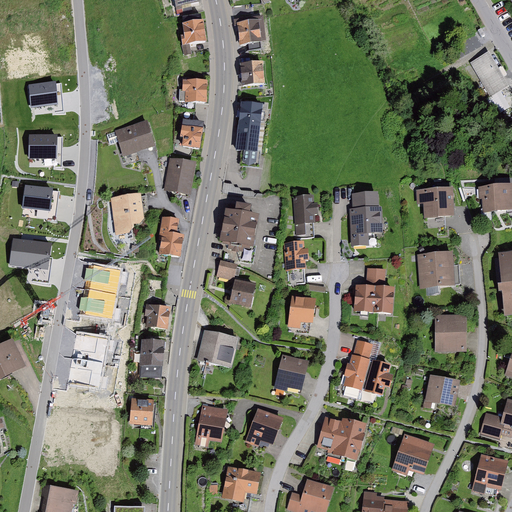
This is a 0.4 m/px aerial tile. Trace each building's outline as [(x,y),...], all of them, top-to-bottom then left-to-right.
[(191,4),(175,8),(177,15),(192,11),(191,4)] [(206,41),(203,20),(201,20),(200,14),(183,17),(184,22),(182,22),(184,34),(181,35),(182,44),(190,43),(206,41)] [(263,15),(234,20),(235,26),(237,25),(240,46),(248,44),(260,43),(267,42),(263,15)] [(192,54),(190,43),(182,44),(181,45),(184,56),(192,54)] [(509,86),(489,52),(470,63),(490,97),(487,99),(498,116),(511,108),(502,91),(509,86)] [(263,61),(240,63),(242,85),(265,83),(263,61)] [(207,80),(183,79),(183,90),(180,90),(179,101),(196,102),(206,102),(207,80)] [(56,81),(28,85),(32,115),(64,112),(61,84),(56,84),(56,81)] [(194,121),(196,102),(179,101),(178,118),(183,119),(194,121)] [(240,118),(240,124),(259,126),(262,104),(241,102),(241,111),(238,111),(237,118),(240,118)] [(194,121),(183,119),(180,137),(183,137),(182,146),(190,147),(192,147),(200,148),(204,122),(194,121)] [(156,146),(148,121),(106,134),(110,145),(119,142),(123,157),(137,152),(156,146)] [(257,152),(259,126),(240,124),(237,149),(244,150),(243,161),(249,165),(256,162),(257,152)] [(57,135),(29,136),(30,167),(62,166),(62,138),(57,138),(57,135)] [(140,160),(137,152),(123,157),(120,157),(123,165),(140,160)] [(176,159),(171,158),(164,190),(191,195),(197,163),(190,161),(187,161),(176,159)] [(496,187),(511,185),(511,182),(511,178),(496,179),(496,187)] [(224,183),(222,193),(261,198),(262,195),(255,194),(253,192),(241,191),(239,188),(235,187),(233,184),(224,183)] [(511,185),(496,187),(478,188),(478,199),(483,199),(484,212),(511,210),(511,185)] [(53,189),(26,186),(22,217),(55,221),(58,193),(53,192),(53,189)] [(452,189),(416,191),(417,204),(424,204),(425,218),(454,216),(452,189)] [(352,194),(353,209),(379,208),(378,192),(352,194)] [(140,194),(111,198),(116,235),(129,233),(135,227),(134,224),(140,224),(144,219),(143,211),(148,211),(146,197),(141,197),(140,194)] [(313,203),(313,196),(293,198),(295,224),(313,223),(316,223),(315,215),(318,214),(317,203),(313,203)] [(226,208),(220,241),(223,241),(222,244),(228,245),(228,249),(243,252),(244,248),(250,249),(251,246),(253,247),(259,214),(250,212),(251,205),(237,202),(235,210),(226,208)] [(353,209),(349,209),(351,247),(369,246),(369,233),(382,232),(381,208),(379,208),(353,209)] [(162,239),(159,254),(181,257),(184,234),(177,233),(179,220),(162,217),(159,239),(162,239)] [(314,230),(313,223),(295,224),(296,239),(314,237),(314,230)] [(26,240),(13,239),(10,265),(31,268),(48,270),(51,244),(26,240)] [(303,242),(286,243),(289,286),(306,285),(305,276),(304,253),(303,242)] [(453,251),(417,254),(419,286),(460,283),(458,266),(455,266),(453,251)] [(511,251),(498,253),(501,283),(498,283),(498,292),(502,291),(504,316),(511,314),(511,251)] [(236,264),(221,261),(218,276),(233,279),(236,264)] [(120,271),(91,265),(87,290),(116,295),(120,271)] [(50,270),(48,270),(31,268),(30,281),(49,283),(50,270)] [(368,268),(366,285),(385,286),(386,269),(368,268)] [(251,307),(255,284),(235,280),(231,304),(251,307)] [(308,284),(307,290),(325,293),(325,287),(308,284)] [(366,285),(357,285),(355,311),(392,313),(393,287),(385,286),(366,285)] [(116,295),(87,290),(83,314),(112,319),(116,295)] [(312,324),(316,300),(292,296),(287,327),(290,327),(300,329),(301,322),(310,323),(312,324)] [(168,330),(170,308),(146,305),(145,316),(148,317),(147,327),(168,330)] [(467,316),(435,316),(435,353),(467,353),(467,316)] [(308,335),(310,323),(301,322),(300,329),(290,327),(289,332),(308,335)] [(232,368),(239,338),(204,330),(198,360),(232,368)] [(107,339),(78,334),(74,359),(103,364),(107,339)] [(0,379),(25,366),(12,339),(0,344),(0,379)] [(142,339),(140,378),(162,379),(164,341),(142,339)] [(357,341),(353,355),(369,360),(373,345),(357,341)] [(353,355),(352,355),(350,364),(348,363),(344,376),(346,377),(344,386),(346,386),(343,396),(358,400),(369,360),(353,355)] [(103,364),(74,359),(69,383),(99,388),(103,364)] [(298,392),(305,367),(280,360),(270,396),(284,400),(287,389),(298,392)] [(372,361),(369,360),(358,400),(370,403),(373,392),(382,395),(385,385),(389,387),(393,375),(388,374),(391,365),(372,360),(372,361)] [(460,381),(430,375),(423,407),(431,409),(432,402),(455,406),(460,381)] [(407,379),(405,386),(411,388),(413,381),(407,379)] [(132,399),(130,423),(152,425),(153,416),(154,400),(132,399)] [(503,419),(486,414),(481,434),(500,439),(501,435),(511,438),(511,400),(508,400),(503,419)] [(222,443),(228,410),(202,405),(195,445),(208,447),(209,440),(222,443)] [(258,409),(245,441),(258,446),(260,440),(273,445),(283,418),(258,409)] [(341,422),(325,418),(318,447),(329,449),(328,452),(357,459),(360,450),(361,451),(366,433),(364,433),(366,424),(342,418),(341,422)] [(392,427),(391,432),(401,435),(403,430),(392,427)] [(434,445),(405,435),(393,470),(407,475),(409,470),(415,472),(423,475),(434,445)] [(509,461),(482,454),(472,492),(484,495),(485,493),(486,487),(498,490),(501,491),(509,461)] [(142,477),(142,465),(126,465),(126,477),(142,477)] [(257,494),(261,473),(228,467),(222,498),(232,500),(244,502),(245,492),(252,493),(257,494)] [(292,493),(287,510),(294,511),(310,511),(311,511),(314,511),(327,511),(335,488),(308,479),(302,496),(292,493)] [(79,491),(50,486),(45,511),(71,511),(73,504),(77,505),(79,491)] [(486,487),(485,493),(496,496),(498,490),(486,487)] [(408,511),(409,502),(406,502),(384,499),(384,497),(377,496),(377,493),(364,491),(361,511),(408,511)] [(230,511),(248,511),(252,493),(245,492),(244,502),(232,500),(230,511)]
